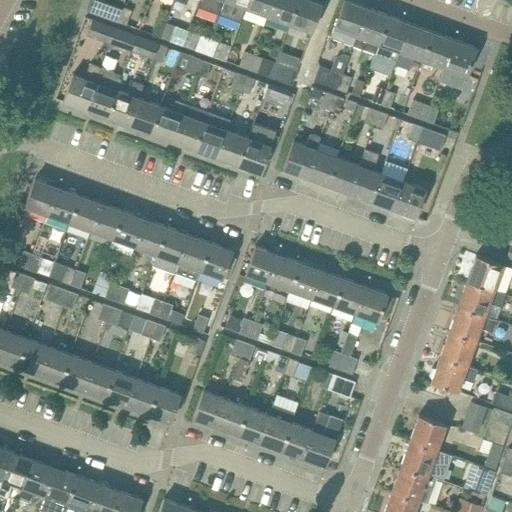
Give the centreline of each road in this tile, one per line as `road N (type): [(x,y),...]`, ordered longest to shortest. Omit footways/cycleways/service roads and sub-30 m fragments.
road 1 (residential): [(438,258),(293,206),(225,212),(19,142),(0,145)]
road 2 (residential): [(348,506),(203,453),(131,463),(0,414)]
road 3 (unclassified): [(348,506),(438,258)]
road 4 (unclassified): [(511,148),(473,171),(438,258)]
